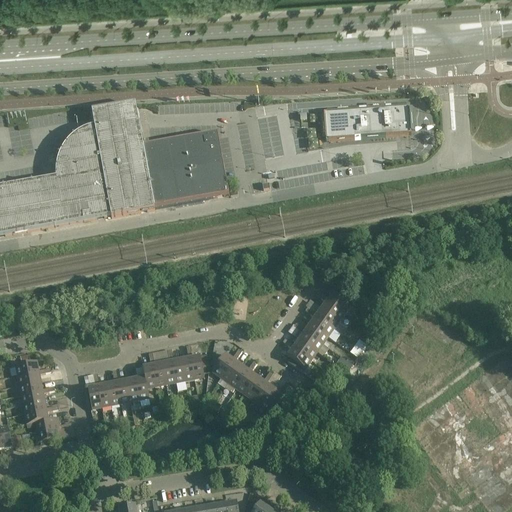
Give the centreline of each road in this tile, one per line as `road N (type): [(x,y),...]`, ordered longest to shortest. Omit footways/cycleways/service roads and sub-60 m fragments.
road 1 (primary): [(0,89),(449,58)]
road 2 (primary): [(449,19),(0,47)]
road 3 (residential): [(73,373),(118,362),(147,344),(208,332),(262,352)]
road 4 (unclassified): [(449,58),(454,162),(511,148)]
road 5 (residential): [(262,352),(310,386),(256,469)]
road 6 (residential): [(110,490),(256,469)]
